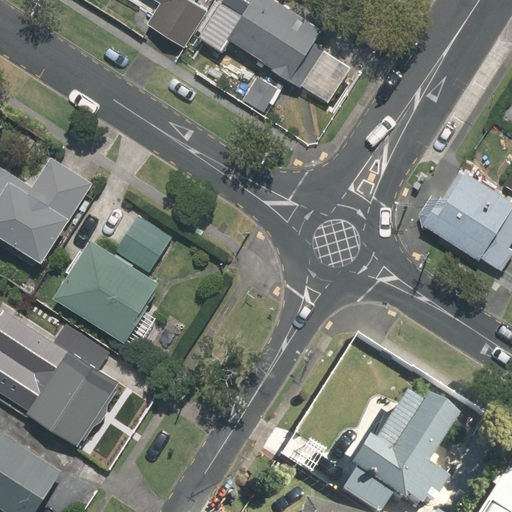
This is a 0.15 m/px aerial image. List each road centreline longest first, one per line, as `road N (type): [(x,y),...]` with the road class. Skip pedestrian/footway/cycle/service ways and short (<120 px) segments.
road 1 (tertiary): [(303,221),(0,27)]
road 2 (residential): [(322,279),(175,511)]
road 3 (tertiary): [(475,0),(350,205)]
road 4 (residential): [(511,355),(370,264)]
